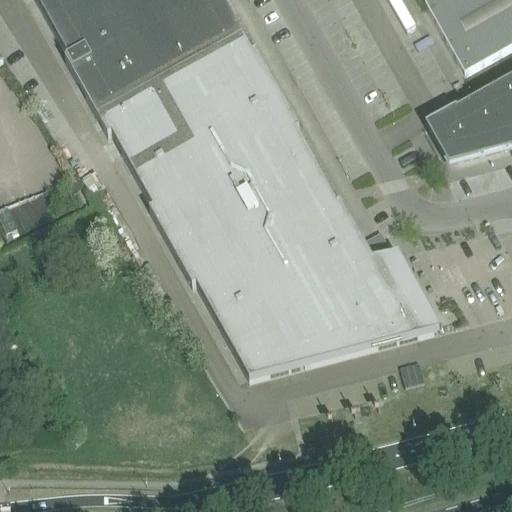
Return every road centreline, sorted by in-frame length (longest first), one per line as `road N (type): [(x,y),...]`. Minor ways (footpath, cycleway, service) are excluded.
road 1 (primary): [(511,423),(200,499),(1,511)]
road 2 (residential): [(291,0),(422,222),(511,198)]
